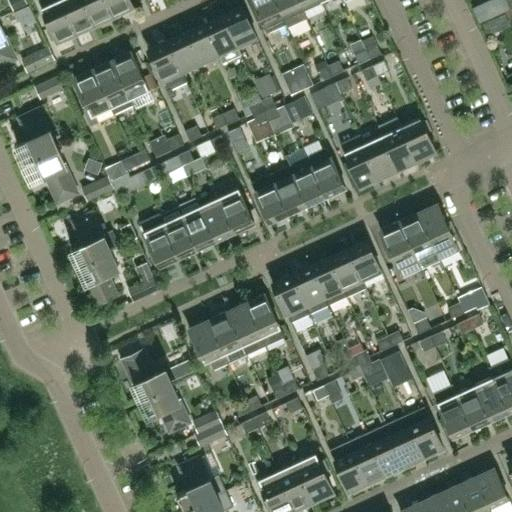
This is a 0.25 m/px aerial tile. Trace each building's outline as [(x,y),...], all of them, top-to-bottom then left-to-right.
[(24,0),(7,0),(12,10),(27,3),(24,0)] [(76,31),(61,0),(38,0),(51,27),(46,29),(51,40),(56,38),(57,40),(76,31)] [(95,23),(84,0),(61,0),(76,31),(95,23)] [(84,0),(95,23),(114,14),(107,0),(84,0)] [(107,0),(114,14),(133,5),(130,0),(107,0)] [(286,23),(275,0),(251,0),(267,32),(286,23)] [(302,9),(297,0),(275,0),(286,23),(288,26),(306,18),(302,9)] [(321,0),(320,0),(297,0),(302,9),(321,0)] [(489,18),(482,2),(472,7),(479,23),(489,18)] [(256,35),(242,5),(223,14),(237,44),(256,35)] [(237,44),(223,14),(204,23),(218,53),(237,44)] [(493,18),(481,24),(486,34),(497,29),(493,18)] [(0,64),(16,57),(0,22),(0,64)] [(218,53),(204,23),(186,31),(200,61),(218,53)] [(200,61),(186,31),(167,40),(181,70),(200,61)] [(380,52),(376,42),(372,34),(361,39),(365,47),(369,57),(380,52)] [(181,70),(167,40),(148,49),(162,79),(170,97),(175,95),(172,87),(186,81),(181,70)] [(48,46),(22,58),(28,70),(54,58),(48,46)] [(369,57),(365,47),(354,52),(358,63),(369,57)] [(149,89),(137,63),(142,61),(137,51),(132,53),(131,50),(112,59),(129,98),(149,89)] [(129,98),(112,59),(93,68),(111,106),(114,113),(132,104),(129,98)] [(343,69),(339,59),(328,64),(332,75),(343,69)] [(388,69),(384,59),(372,64),(377,75),(388,69)] [(332,75),(328,64),(316,69),(321,80),(332,75)] [(381,82),(377,75),(372,64),(361,69),(370,87),(381,82)] [(111,106),(93,68),(73,76),(82,96),(78,98),(83,109),(87,107),(91,115),(111,106)] [(40,97),(66,85),(61,73),(35,85),(40,97)] [(302,88),(297,78),(295,73),(284,78),(291,94),(302,88)] [(351,86),(347,76),(336,81),(340,91),(351,86)] [(344,99),(340,91),(336,81),(324,86),(333,104),(344,99)] [(264,110),(260,100),(261,99),(257,91),(238,100),(246,116),(252,113),(253,115),(264,110)] [(271,95),(261,99),(260,100),(264,110),(275,105),(271,95)] [(312,112),(304,96),(284,105),(292,121),(312,112)] [(280,115),(275,105),(264,110),(269,120),(280,115)] [(56,145),(39,107),(18,116),(28,139),(17,144),(24,160),(56,145)] [(239,117),(234,107),(223,112),(228,123),(239,117)] [(269,120),(264,110),(253,115),(258,125),(269,120)] [(228,123),(223,112),(212,118),(217,128),(228,123)] [(416,159),(400,124),(396,116),(378,124),(382,133),(398,167),(416,159)] [(436,150),(427,131),(431,129),(426,118),(422,120),(420,116),(400,124),(416,159),(436,150)] [(201,135),(196,125),(185,130),(190,140),(201,135)] [(247,142),(239,125),(228,131),(235,147),(247,142)] [(183,143),(178,133),(167,138),(165,133),(149,140),(156,156),(183,143)] [(379,176),(363,142),(359,133),(340,142),(359,185),(379,176)] [(398,167),(382,133),(363,142),(379,176),(398,167)] [(226,144),(221,134),(210,139),(215,149),(226,144)] [(78,192),(56,145),(24,160),(32,176),(43,171),(57,201),(78,192)] [(345,185),(331,155),(327,146),(308,155),(325,194),(345,185)] [(150,159),(145,148),(133,154),(137,164),(150,159)] [(193,159),(189,149),(178,154),(182,164),(193,159)] [(137,164),(133,154),(121,160),(125,170),(137,164)] [(182,164),(178,154),(166,159),(171,169),(182,164)] [(325,194),(308,155),(289,164),(307,203),(325,194)] [(307,203),(289,164),(270,172),(288,211),(307,203)] [(156,176),(152,166),(140,171),(145,181),(156,176)] [(145,181),(140,171),(129,176),(134,186),(145,181)] [(288,211),(270,172),(251,181),(269,220),(288,211)] [(107,174),(80,186),(87,200),(114,187),(107,174)] [(254,220),(238,186),(219,195),(235,229),(254,220)] [(235,229),(219,195),(200,203),(216,238),(235,229)] [(216,238),(200,203),(197,197),(178,205),(197,246),(216,238)] [(456,230),(450,219),(446,221),(437,202),(418,211),(440,259),(459,250),(451,232),(456,230)] [(197,246),(178,205),(160,213),(159,214),(178,255),(197,246)] [(119,245),(112,229),(103,233),(93,210),(72,219),(82,242),(71,247),(78,264),(111,249),(119,245)] [(178,255),(159,214),(160,213),(159,211),(139,220),(153,250),(149,252),(154,263),(158,261),(159,264),(178,255)] [(440,259),(418,211),(399,219),(421,267),(440,259)] [(421,267),(399,219),(380,228),(388,248),(384,250),(389,260),(393,258),(402,277),(421,267)] [(120,227),(127,241),(136,237),(130,222),(120,227)] [(381,268),(367,239),(348,248),(361,277),(381,268)] [(361,277),(348,248),(329,256),(347,296),(366,287),(361,277)] [(117,293),(106,270),(118,265),(111,249),(78,264),(96,302),(117,293)] [(347,296),(329,256),(310,265),(328,304),(347,296)] [(328,304),(310,265),(291,273),(310,313),(328,304)] [(310,313),(291,273),(272,282),(290,321),(310,313)] [(133,300),(159,288),(154,276),(128,288),(133,300)] [(285,336),(265,292),(245,301),(265,345),(285,336)] [(476,306),(471,295),(459,301),(464,311),(476,306)] [(265,345),(245,301),(227,310),(247,353),(265,345)] [(464,311),(459,301),(447,307),(452,317),(464,311)] [(247,353),(227,310),(208,318),(228,362),(247,353)] [(483,323),(478,313),(467,318),(472,328),(483,323)] [(418,332),(430,327),(425,316),(413,321),(418,332)] [(228,362),(208,318),(189,327),(197,346),(193,348),(198,359),(202,357),(204,362),(209,359),(214,368),(228,362)] [(472,328),(467,318),(456,323),(461,333),(472,328)] [(403,339),(398,329),(387,334),(392,344),(403,339)] [(446,340),(441,330),(430,335),(435,345),(446,340)] [(392,344),(387,334),(376,339),(381,349),(392,344)] [(435,345),(430,335),(419,340),(424,350),(435,345)] [(370,358),(365,348),(354,354),(359,363),(370,358)] [(172,382),(164,366),(153,371),(142,349),(122,358),(140,397),(172,382)] [(403,359),(398,349),(387,355),(392,365),(403,359)] [(359,363),(354,354),(343,359),(348,369),(359,363)] [(511,407),(511,364),(508,356),(489,365),(493,374),(509,409),(511,407)] [(328,374),(323,363),(320,357),(309,362),(317,379),(328,374)] [(375,368),(370,358),(359,363),(363,373),(375,368)] [(188,359),(174,366),(179,377),(193,370),(188,359)] [(363,373),(359,363),(348,369),(352,379),(363,373)] [(509,409),(493,374),(475,383),(490,417),(509,409)] [(298,387),(293,377),(282,382),(287,392),(298,387)] [(342,396),(339,389),(334,379),(324,384),(329,394),(332,401),(342,396)] [(190,421),(172,382),(140,397),(147,413),(159,408),(169,430),(190,421)] [(287,392),(282,382),(271,387),(276,398),(287,392)] [(472,426),(456,392),(452,382),(432,391),(452,435),(472,426)] [(490,417),(475,383),(456,392),(472,426),(490,417)] [(329,394),(324,384),(312,389),(317,399),(329,394)] [(261,404),(256,394),(245,399),(250,409),(261,404)] [(302,406),(297,396),(285,402),(290,412),(302,406)] [(250,409),(245,399),(234,404),(239,415),(250,409)] [(443,446),(429,416),(424,405),(405,414),(424,455),(443,446)] [(198,432),(221,421),(216,410),(193,420),(198,432)] [(258,426),(270,421),(265,411),(253,416),(258,426)] [(424,455),(405,414),(386,422),(405,463),(424,455)] [(258,426),(253,416),(241,422),(246,432),(258,426)] [(226,433),(221,421),(198,432),(195,433),(200,445),(226,433)] [(405,463),(386,422),(367,431),(386,472),(405,463)] [(386,472),(367,431),(349,440),(367,481),(386,472)] [(367,481),(349,440),(329,449),(348,489),(367,481)] [(333,490),(324,471),(329,469),(324,458),(319,460),(315,451),(296,460),(314,499),(333,490)] [(225,489),(218,474),(209,478),(199,455),(178,464),(189,487),(177,492),(184,508),(225,489)] [(314,499),(296,460),(277,469),(295,507),(314,499)] [(508,496),(494,466),(475,475),(489,505),(508,496)] [(285,511),(295,507),(277,469),(258,478),(270,503),(265,505),(268,511),(285,511)] [(473,511),(489,505),(475,475),(456,484),(469,511),(473,511)] [(469,511),(456,484),(437,492),(446,511),(469,511)] [(225,511),(224,510),(232,506),(225,489),(184,508),(185,511),(225,511)] [(446,511),(437,492),(419,501),(423,511),(446,511)] [(423,511),(419,501),(399,510),(400,511),(423,511)]
